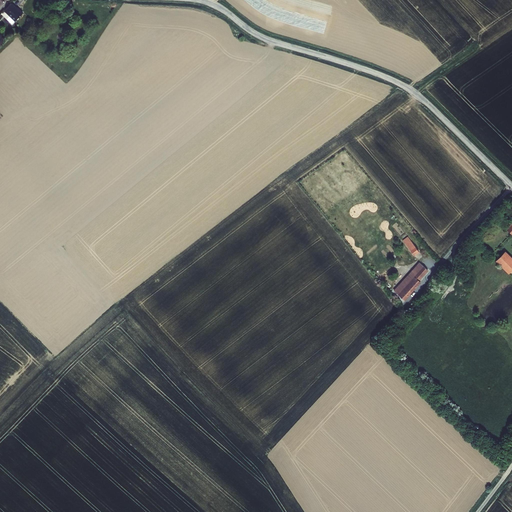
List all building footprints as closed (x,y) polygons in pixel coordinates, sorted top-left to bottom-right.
[(13,19),(24,9),(21,4),(19,6),(13,0),(6,7),(11,12),(7,16),(10,19),(13,19)] [(405,245),(410,241),(406,236),(401,240),(405,245)] [(413,255),(418,251),(410,241),(405,245),(413,255)] [(511,271),(511,254),(505,248),(494,259),(507,272),(510,270),(511,271)] [(426,269),(418,261),(415,265),(410,271),(409,272),(411,274),(402,283),(400,281),(393,289),(402,298),(419,281),(417,279),(418,278),(426,269)]
